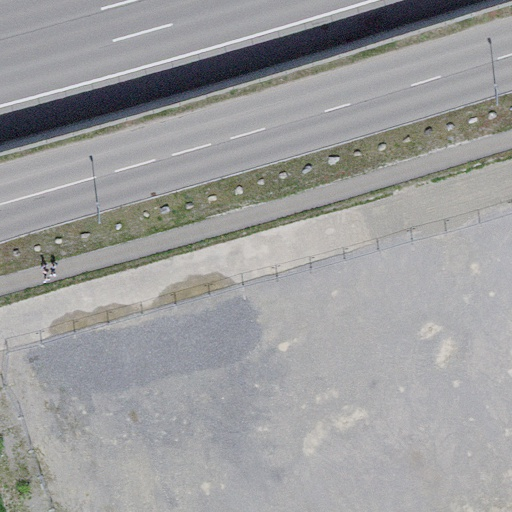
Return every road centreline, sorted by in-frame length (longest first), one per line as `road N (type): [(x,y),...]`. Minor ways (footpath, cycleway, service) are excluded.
road 1 (tertiary): [(0,205),(511,53)]
road 2 (motorway): [(0,36),(132,0)]
